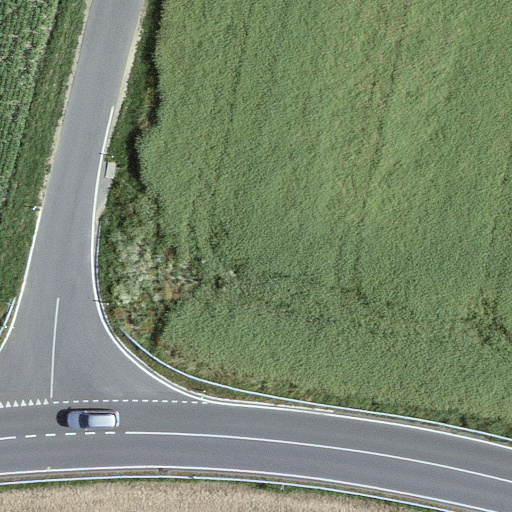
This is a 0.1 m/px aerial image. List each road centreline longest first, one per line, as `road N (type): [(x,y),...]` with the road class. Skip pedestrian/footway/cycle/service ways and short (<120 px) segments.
road 1 (secondary): [(511,481),(278,441),(49,434)]
road 2 (tertiary): [(115,0),(65,239),(49,434)]
